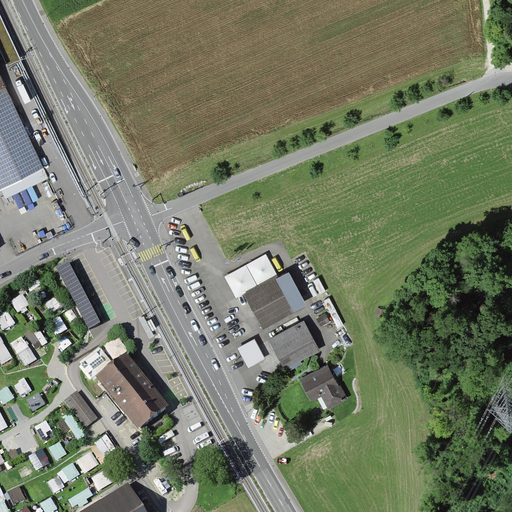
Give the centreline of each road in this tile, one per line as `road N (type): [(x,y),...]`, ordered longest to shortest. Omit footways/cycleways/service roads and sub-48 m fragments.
road 1 (tertiary): [(133,219),(470,87),(511,80)]
road 2 (primary): [(133,219),(287,511)]
road 3 (primary): [(21,0),(133,219)]
road 4 (unknown): [(169,208),(260,340)]
